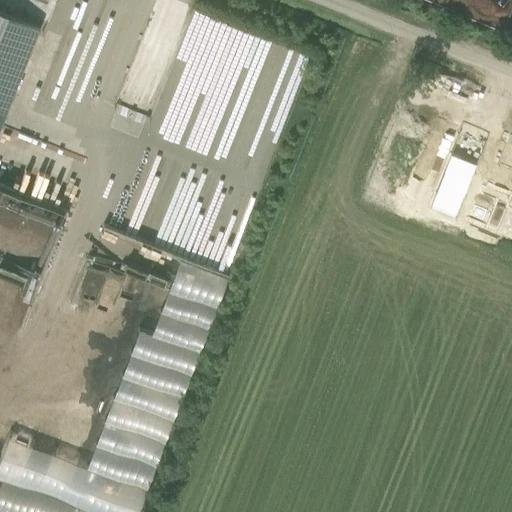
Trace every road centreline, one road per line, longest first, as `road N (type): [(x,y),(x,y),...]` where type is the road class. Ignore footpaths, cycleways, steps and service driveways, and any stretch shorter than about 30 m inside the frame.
road 1 (unknown): [(146,0),(105,95),(84,208),(35,336),(0,376)]
road 2 (unclassified): [(511,80),(310,0)]
